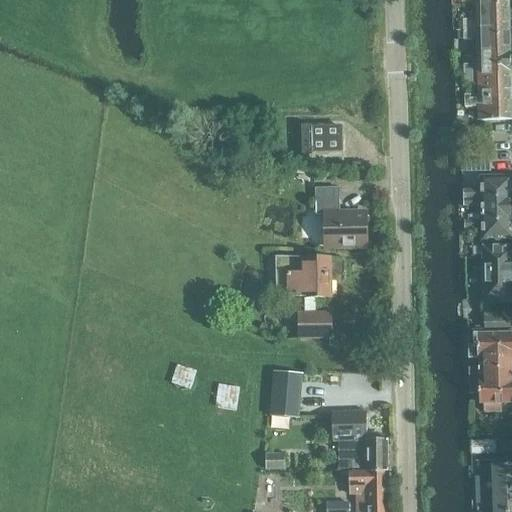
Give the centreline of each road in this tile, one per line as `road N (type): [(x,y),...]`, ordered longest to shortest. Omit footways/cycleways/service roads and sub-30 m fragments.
road 1 (unclassified): [(409,511),(394,0)]
road 2 (track): [(52,47),(119,79),(396,60)]
